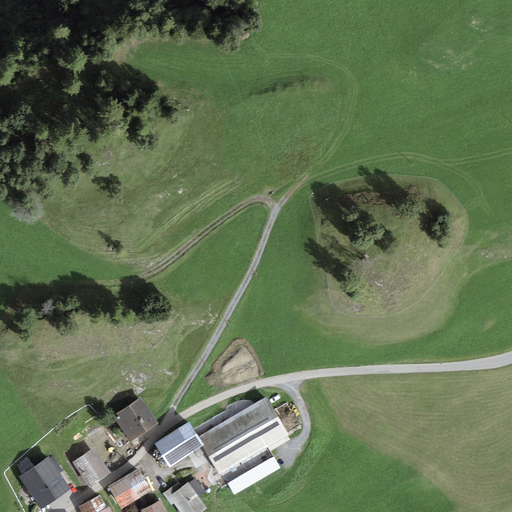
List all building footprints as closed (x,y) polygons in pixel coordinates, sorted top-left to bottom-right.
[(118,416),(114,419),(128,442),(158,424),(141,398),(117,413),(118,416)] [(265,399),(198,438),(219,474),(268,446),(273,451),(290,441),(265,399)] [(188,427),(155,449),(167,468),(200,446),(188,427)] [(90,454),(76,461),(89,486),(108,476),(103,466),(120,456),(110,437),(87,449),(90,454)] [(48,457),(17,478),(36,507),(68,485),(48,457)] [(137,470),(107,489),(120,509),(150,490),(137,470)] [(196,475),(191,479),(200,492),(205,489),(196,475)] [(172,489),(161,497),(168,508),(173,504),(178,511),(199,511),(203,509),(186,485),(175,493),(172,489)] [(99,498),(78,509),(79,511),(110,511),(108,508),(105,510),(99,498)] [(164,511),(160,502),(139,511),(164,511)]
